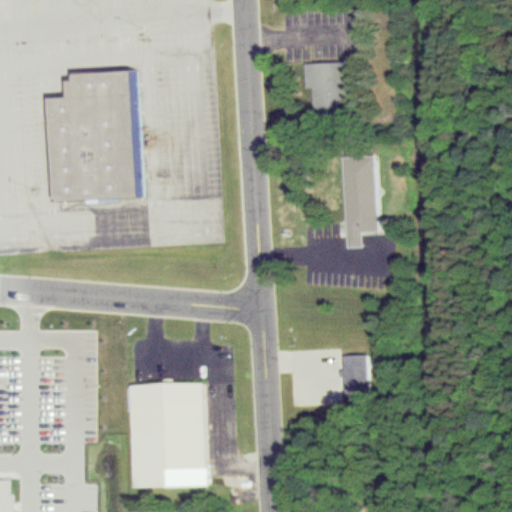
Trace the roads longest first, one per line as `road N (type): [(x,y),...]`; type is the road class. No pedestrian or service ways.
road 1 (residential): [(243,0),(272,511)]
road 2 (residential): [(0,287),(260,310)]
